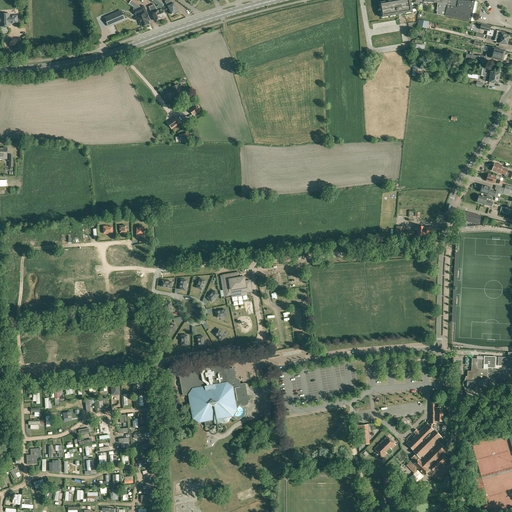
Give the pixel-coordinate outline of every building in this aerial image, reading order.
[(131,3),(130,5),(134,8),(136,9),(137,9),(140,8),(139,6),(138,7),(139,4),(135,2),(135,1),(133,0),(131,0),(130,3),(131,3)] [(171,14),(178,11),(174,3),(173,4),(171,2),(170,2),(169,0),(167,0),(165,1),(171,14)] [(419,1),(419,0),(415,0),(415,2),(411,3),(410,0),(393,0),(378,3),(381,17),(412,12),(411,7),(419,5),(419,1)] [(419,0),(419,1),(423,1),(423,2),(437,3),(437,10),(436,10),(436,11),(437,11),(437,14),(471,21),(473,21),(475,13),(477,2),(475,1),(458,0),(458,1),(455,1),(455,0),(419,0)] [(163,9),(159,11),(157,12),(154,5),(149,7),(152,14),(155,21),(162,18),(166,16),(163,9)] [(134,8),(133,11),(135,16),(139,14),(140,16),(135,18),(137,21),(138,20),(139,23),(140,22),(143,27),(149,24),(147,20),(149,19),(149,20),(150,20),(148,16),(144,6),(140,8),(137,9),(136,9),(134,8)] [(9,24),(18,24),(18,16),(10,16),(10,14),(3,15),(3,13),(0,13),(0,26),(9,26),(9,24)] [(105,18),(108,26),(121,20),(118,13),(105,18)] [(493,37),(508,40),(509,36),(506,35),(506,32),(502,31),(499,30),(498,32),(492,30),(491,33),(488,32),(487,35),(493,37)] [(508,40),(493,37),(492,40),(498,42),(498,41),(499,42),(499,44),(503,45),(503,44),(506,45),(508,40)] [(487,52),(504,56),(505,51),(488,47),(487,52)] [(504,56),(487,52),(485,57),(502,61),(504,56)] [(483,77),(490,78),(498,79),(499,74),(491,72),(490,74),(484,73),(485,65),(480,64),(479,68),(478,73),(475,73),(475,72),(472,72),(471,74),(478,75),(483,76),(483,77)] [(183,94),(179,84),(171,88),(172,89),(165,92),(168,99),(175,96),(175,97),(183,94)] [(200,110),(197,105),(189,110),(193,115),(200,110)] [(180,123),(175,117),(167,122),(172,129),(180,123)] [(509,174),(506,173),(508,170),(501,168),(502,166),(494,163),(492,171),(499,173),(508,176),(508,178),(511,178),(511,172),(510,172),(509,174)] [(501,185),(502,181),(495,179),(496,176),(491,175),(491,176),(488,174),(486,181),(494,183),(497,184),(501,185)] [(490,187),(482,185),(482,186),(481,186),(480,188),(481,188),(480,192),(487,195),(487,194),(494,197),(496,192),(489,190),(490,187)] [(511,190),(505,189),(496,186),(494,190),(503,193),(511,196),(511,190)] [(491,207),(493,202),(486,200),(487,198),(479,195),(477,202),(484,205),(491,207)] [(466,212),(465,216),(465,218),(464,220),(469,221),(478,224),(480,217),(481,216),(466,212)] [(426,236),(435,236),(435,228),(431,228),(431,227),(426,227),(426,228),(423,228),(423,227),(417,227),(417,237),(423,237),(423,236),(426,236)] [(414,231),(405,231),(405,239),(413,240),(414,231)] [(238,273),(223,275),(226,296),(231,295),(232,298),(247,295),(247,292),(251,291),(250,281),(246,282),(246,281),(246,282),(245,282),(244,277),(239,278),(239,276),(240,276),(239,276),(238,273)] [(205,281),(200,278),(196,288),(202,290),(205,281)] [(214,291),(207,298),(211,302),(218,295),(214,291)] [(225,336),(218,329),(214,333),(221,340),(225,336)] [(467,371),(467,377),(476,377),(476,382),(487,382),(486,388),(487,388),(494,389),(494,386),(504,387),(507,385),(507,371),(491,370),(491,368),(495,368),(496,357),(484,356),(483,361),(482,361),(481,361),(481,359),(472,359),(472,361),(471,362),(470,364),(471,365),(471,367),(471,372),(467,371)] [(511,357),(507,358),(498,357),(498,366),(510,366),(510,374),(511,373),(511,357)] [(184,370),(177,371),(178,376),(179,376),(180,378),(181,387),(183,396),(188,395),(190,406),(192,419),(193,419),(199,423),(204,422),(205,426),(208,426),(209,425),(208,425),(214,423),(214,424),(215,424),(228,422),(231,417),(233,417),(234,415),(237,411),(237,409),(239,406),(240,404),(243,406),(245,406),(247,405),(249,402),(248,401),(250,400),(249,396),(247,396),(245,383),(240,384),(239,380),(236,377),(235,372),(233,372),(233,368),(232,369),(232,368),(230,369),(229,366),(226,367),(225,363),(184,371),(184,370)] [(467,377),(466,377),(464,381),(463,381),(463,382),(463,383),(463,384),(463,385),(463,386),(463,387),(463,388),(464,388),(465,392),(466,392),(466,398),(481,398),(481,388),(486,389),(487,388),(486,388),(487,382),(476,382),(476,377),(467,377)] [(442,438),(433,429),(432,429),(433,424),(436,424),(436,421),(445,421),(445,408),(435,408),(435,404),(430,404),(430,424),(429,427),(427,424),(418,432),(417,431),(414,433),(416,435),(414,437),(414,438),(410,443),(409,442),(407,444),(412,450),(411,450),(417,455),(416,457),(415,456),(412,459),(413,460),(412,460),(411,462),(407,466),(415,473),(419,469),(425,476),(428,472),(433,477),(439,471),(437,470),(445,462),(446,463),(449,460),(444,455),(448,451),(438,442),(442,438)] [(366,425),(357,426),(358,445),(368,444),(366,425)] [(387,436),(380,443),(387,449),(389,447),(391,449),(395,445),(387,436)] [(387,449),(380,443),(374,449),(382,457),(386,454),(384,451),(387,449)] [(37,464),(37,456),(41,455),(41,448),(31,449),(31,457),(27,457),(27,464),(37,464)] [(147,463),(152,462),(151,458),(140,460),(142,467),(148,466),(147,463)] [(386,510),(389,507),(381,501),(378,504),(379,508),(382,511),(386,510)]
